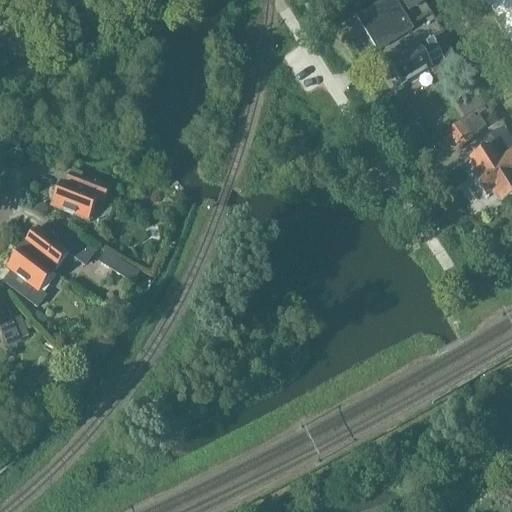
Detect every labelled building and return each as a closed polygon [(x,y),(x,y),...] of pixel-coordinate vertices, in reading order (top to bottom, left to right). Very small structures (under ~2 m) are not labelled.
[(52,4),(54,4),(57,10),(55,11),(55,12),(57,12),(60,18),(59,20),(59,21),(61,20),(62,23),(66,22),(66,23),(67,23),(67,21),(73,19),(74,20),(75,19),(74,18),(78,17),(77,14),(78,13),(78,12),(76,11),(74,5),(75,4),(75,3),(73,4),(72,0),(52,0),(53,2),(52,3),(52,4)] [(395,0),(387,0),(358,18),(379,51),(413,29),(395,0)] [(402,0),(408,9),(421,1),(420,0),(402,0)] [(511,0),(481,0),(511,49),(511,0)] [(388,66),(393,74),(394,74),(395,76),(395,77),(396,80),(397,82),(400,84),(402,88),(432,70),(435,76),(446,69),(449,68),(430,38),(405,53),(406,55),(390,65),(388,66)] [(466,123),(451,135),(460,147),(475,136),(466,123)] [(511,146),(507,139),(503,132),(486,143),(490,149),(471,162),(479,175),(474,178),(486,197),(494,191),(503,205),(511,198),(511,146)] [(415,134),(405,140),(412,151),(422,145),(415,134)] [(426,147),(420,150),(425,159),(431,155),(426,147)] [(90,173),(87,180),(107,188),(111,178),(100,174),(99,177),(90,173)] [(53,195),(50,201),(52,205),(51,207),(88,222),(97,199),(105,202),(110,189),(107,188),(87,180),(70,174),(66,185),(60,183),(56,193),(53,195)] [(28,241),(22,250),(54,274),(69,255),(85,267),(93,257),(50,224),(42,233),(38,229),(36,232),(32,232),(28,238),(28,241)] [(22,250),(16,258),(12,259),(8,264),(8,268),(6,270),(11,274),(4,283),(37,309),(45,298),(39,294),(54,274),(22,250)] [(98,264),(119,277),(125,266),(105,253),(98,264)] [(20,343),(18,339),(27,336),(20,319),(11,322),(0,295),(0,330),(8,348),(20,343)] [(38,313),(33,320),(42,327),(47,320),(38,313)] [(83,346),(72,354),(81,367),(92,358),(83,346)]
